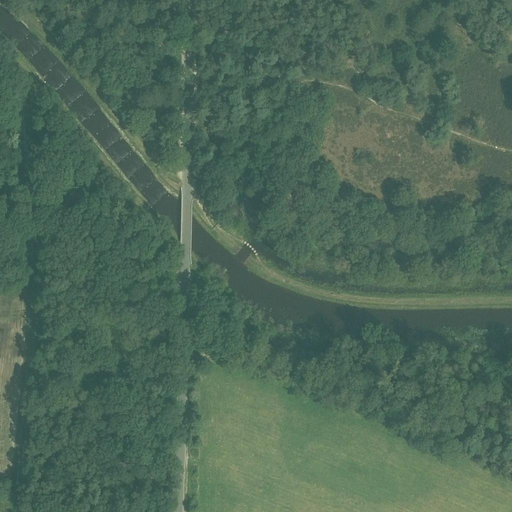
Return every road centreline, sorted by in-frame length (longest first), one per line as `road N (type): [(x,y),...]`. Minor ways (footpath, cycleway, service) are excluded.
road 1 (unclassified): [(181,511),(191,0)]
road 2 (track): [(209,224),(80,72),(0,0)]
road 3 (track): [(511,301),(374,302),(294,283),(262,265)]
